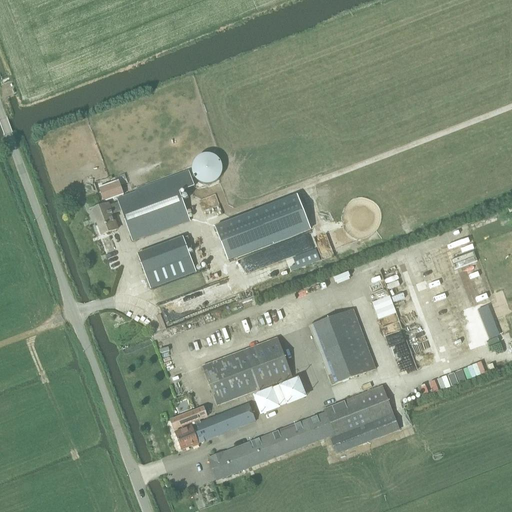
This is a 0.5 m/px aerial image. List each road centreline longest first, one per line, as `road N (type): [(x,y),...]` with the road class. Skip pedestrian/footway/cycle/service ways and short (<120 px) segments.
road 1 (unclassified): [(148,511),(0,110)]
road 2 (track): [(227,216),(511,106)]
